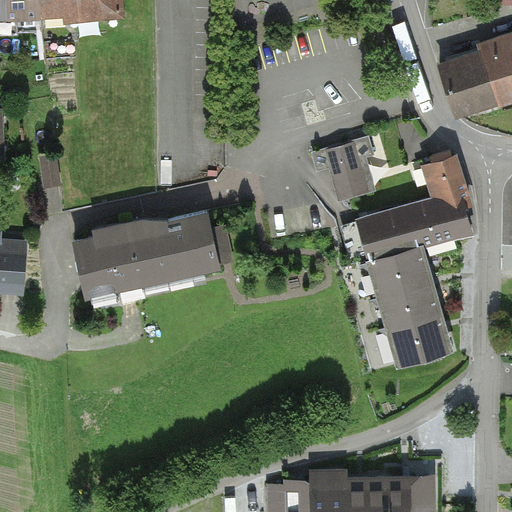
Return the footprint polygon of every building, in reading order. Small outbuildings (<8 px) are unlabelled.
[(39,0),(0,0),(0,22),(41,21),(39,0)] [(120,0),(39,0),(41,21),(122,17),(120,0)] [(460,52),(441,58),(460,116),(511,99),(511,35),(502,39),(460,52)] [(361,140),(323,149),(337,204),(375,195),(361,140)] [(43,181),(59,180),(58,149),(42,149),(43,181)] [(476,236),(455,155),(435,161),(426,163),(435,195),(378,210),(347,218),(360,266),(369,264),(418,251),(460,240),(476,236)] [(213,270),(201,214),(110,233),(67,242),(72,266),(79,299),(213,270)] [(0,294),(24,295),(27,247),(0,245),(0,294)] [(399,368),(447,355),(440,329),(430,294),(422,267),(418,251),(369,264),(399,368)] [(384,511),(384,478),(279,480),(279,511),(384,511)] [(435,511),(435,478),(384,478),(384,511),(435,511)]
